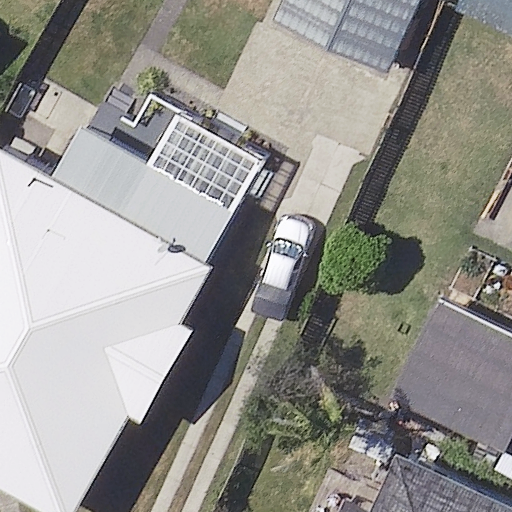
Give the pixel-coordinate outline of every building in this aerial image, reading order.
[(431,0),(294,0),(291,10),(404,61),(431,0)] [(511,0),(480,0),(511,15),(511,0)] [(146,406),(162,414),(216,314),(200,306),(282,155),(203,112),(177,160),(90,112),(77,136),(27,109),(0,158),(0,457),(91,507),(146,406)] [(511,322),(453,296),(410,389),(511,436),(511,322)] [(511,511),(511,494),(419,454),(393,511),(511,511)]
